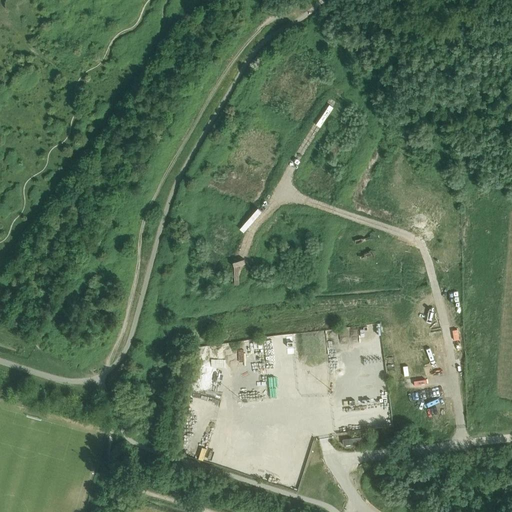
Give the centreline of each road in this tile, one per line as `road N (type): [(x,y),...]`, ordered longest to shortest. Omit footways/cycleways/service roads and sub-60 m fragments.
road 1 (unknown): [(0,332),(92,377),(107,368),(134,278),(138,231),(164,169),(234,51),(298,0)]
road 2 (unknown): [(206,511),(128,486),(109,461),(112,429),(92,377)]
